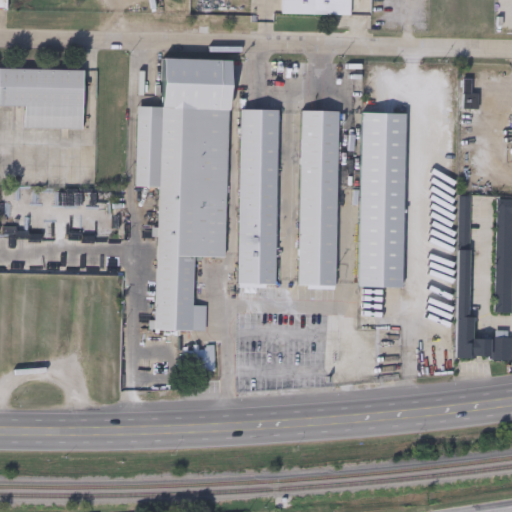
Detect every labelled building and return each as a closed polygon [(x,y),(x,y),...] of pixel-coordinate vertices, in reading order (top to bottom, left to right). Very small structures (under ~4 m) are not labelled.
[(280,13),(280,0),(349,0),(349,13),(280,13)] [(133,186),(135,106),(161,106),(162,58),(228,59),(224,256),(191,255),(190,304),(204,304),(203,330),(153,329),(156,186),(133,186)] [(0,105),(0,68),(81,68),(81,127),(22,127),(22,105),(0,105)] [(476,107),(461,107),(461,91),(476,91),(476,107)] [(336,110),(334,287),(296,286),(299,109),(336,110)] [(277,286),(278,112),(241,112),(239,285),(277,286)] [(403,112),(401,286),(357,285),(360,112),(403,112)] [(457,195),(470,196),(468,315),(471,315),(471,336),(509,337),(509,358),(454,357),(457,195)] [(493,311),(495,198),(511,198),(511,215),(510,311),(493,311)]
